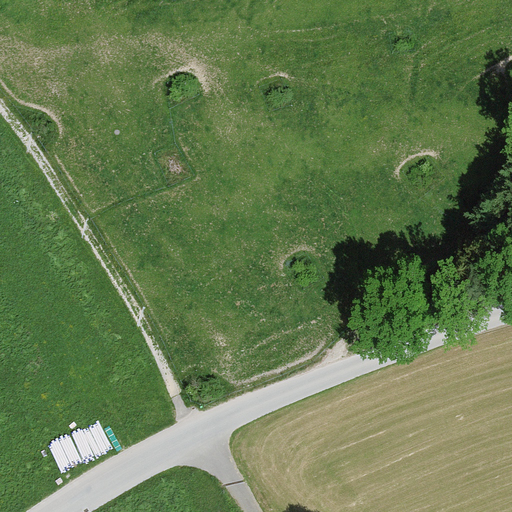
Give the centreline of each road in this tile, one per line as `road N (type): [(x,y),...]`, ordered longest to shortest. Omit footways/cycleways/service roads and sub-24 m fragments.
road 1 (unclassified): [(199,435),(307,384),(511,313)]
road 2 (unclassified): [(63,511),(199,435)]
